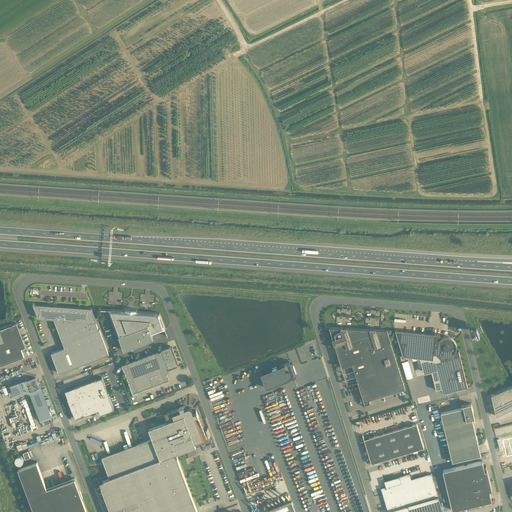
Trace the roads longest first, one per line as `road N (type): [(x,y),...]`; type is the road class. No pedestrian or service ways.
road 1 (unclassified): [(98,511),(20,299),(22,284),(34,279),(159,289),(245,511)]
road 2 (unclassified): [(376,511),(314,317),(325,300),(460,315),(508,511)]
road 3 (motorway): [(0,244),(511,281)]
road 4 (motorway): [(476,265),(0,230)]
road 5 (unknown): [(199,389),(71,439)]
